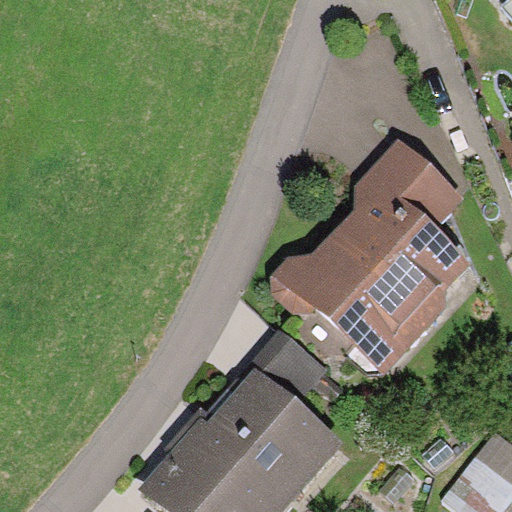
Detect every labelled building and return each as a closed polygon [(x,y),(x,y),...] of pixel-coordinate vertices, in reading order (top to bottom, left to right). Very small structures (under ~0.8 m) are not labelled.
[(374,188),(417,227),(451,191),(394,140),(369,167),(383,179),(374,188)] [(417,227),(374,188),(303,265),(292,255),(269,281),(297,307),(309,294),(369,349),(452,259),(417,227)] [(237,361),(251,374),(280,401),(320,358),(277,318),(237,361)] [(328,445),(280,401),(251,374),(152,481),(185,511),(243,511),(281,472),(293,483),(328,445)] [(490,511),(511,483),(511,442),(486,423),(434,492),(460,511),(490,511)] [(158,511),(147,501),(136,511),(158,511)]
